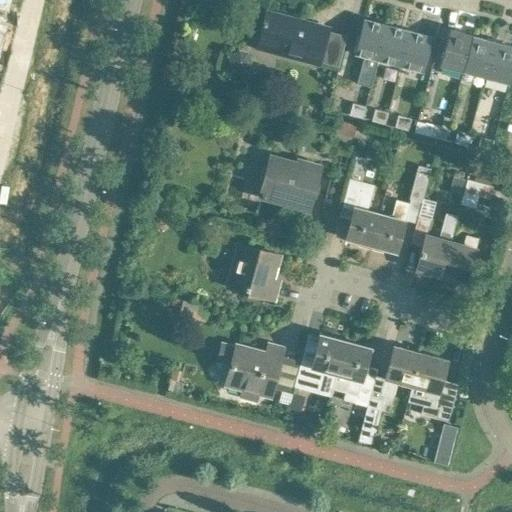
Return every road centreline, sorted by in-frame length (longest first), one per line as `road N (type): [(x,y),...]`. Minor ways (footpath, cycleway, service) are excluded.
road 1 (tertiary): [(55,320),(130,0)]
road 2 (residential): [(494,334),(322,282),(319,295),(302,303),(298,324)]
road 3 (residential): [(144,511),(149,496),(176,484),(283,511)]
road 4 (residential): [(0,137),(34,0)]
